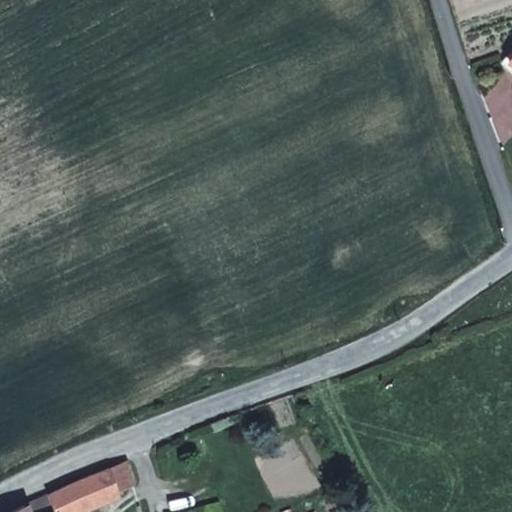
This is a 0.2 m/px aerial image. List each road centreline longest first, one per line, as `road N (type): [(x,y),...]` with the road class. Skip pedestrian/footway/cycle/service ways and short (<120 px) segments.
road 1 (unclassified): [(0,494),(53,458),(398,331),(511,258)]
road 2 (unclassified): [(511,228),(437,0)]
